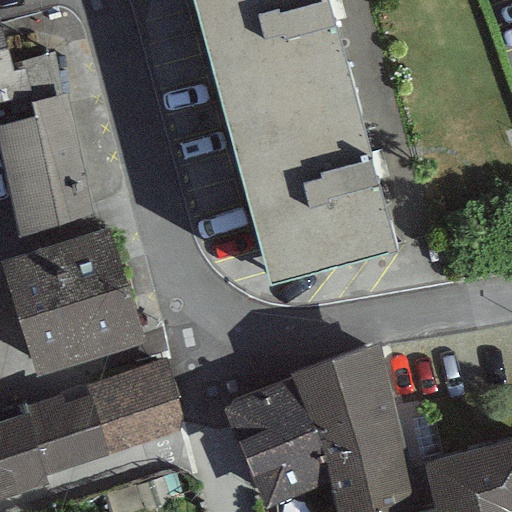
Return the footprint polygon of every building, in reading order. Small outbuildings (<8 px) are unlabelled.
[(199,0),(271,260),(397,226),(334,0),(199,0)] [(0,14),(0,117),(36,109),(33,93),(25,61),(12,64),(0,14)] [(67,86),(33,93),(36,109),(0,117),(0,143),(20,238),(96,222),(67,86)] [(0,250),(0,252),(39,381),(151,351),(110,219),(0,250)] [(294,371),(222,400),(266,500),(329,473),(337,511),(403,511),(401,501),(417,497),(380,331),(289,361),(294,371)] [(88,379),(89,383),(109,447),(178,425),(181,419),(181,409),(164,354),(88,379)] [(0,410),(0,489),(47,475),(45,468),(109,447),(89,383),(0,410)] [(417,497),(401,501),(403,511),(511,511),(511,426),(424,448),(435,493),(417,497)]
